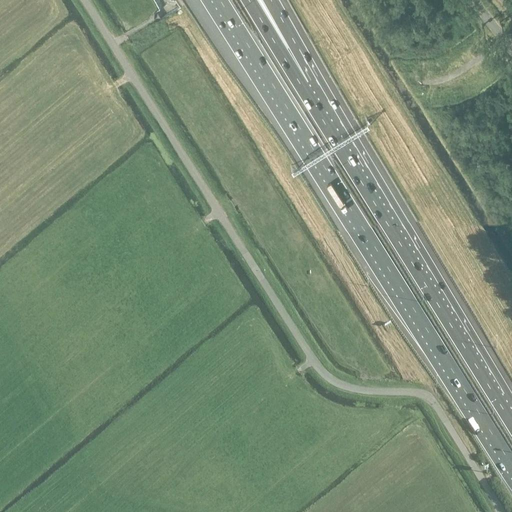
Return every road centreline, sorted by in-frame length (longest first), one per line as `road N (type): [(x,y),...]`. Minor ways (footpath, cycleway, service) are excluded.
road 1 (unclassified): [(501,511),(428,397),(351,389),(318,368),(85,0)]
road 2 (motorway): [(214,0),(511,472)]
road 3 (motorway): [(511,417),(304,84)]
